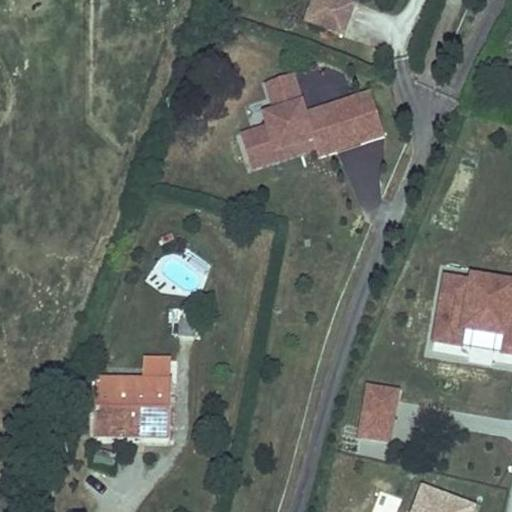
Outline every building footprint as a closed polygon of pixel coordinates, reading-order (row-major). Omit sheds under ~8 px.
[(347,38),(358,8),(335,0),(318,0),(310,24),(347,38)] [(338,156),(324,113),(307,118),(300,120),(297,109),(303,108),(295,79),(267,88),(276,115),(265,119),(268,130),(242,139),(248,160),(276,152),(277,157),(314,145),(317,154),(319,162),(338,156)] [(373,98),(324,113),(338,156),(387,141),(373,98)] [(307,118),(303,108),(297,109),(300,120),(307,118)] [(253,174),(317,154),(314,145),(277,157),(276,152),(248,160),(253,174)] [(511,287),(474,280),(473,287),(446,282),(434,348),(465,354),(468,338),(505,345),(502,361),(511,362),(511,287)] [(194,341),(195,313),(178,312),(177,341),(194,341)] [(212,342),(214,315),(195,313),(194,341),(212,342)] [(171,385),(95,383),(94,439),(170,441),(171,385)] [(397,402),(366,398),(360,439),(390,444),(397,402)] [(477,511),(421,492),(414,511),(477,511)]
